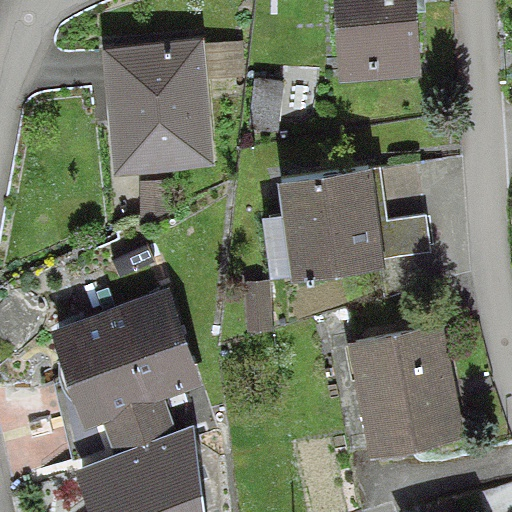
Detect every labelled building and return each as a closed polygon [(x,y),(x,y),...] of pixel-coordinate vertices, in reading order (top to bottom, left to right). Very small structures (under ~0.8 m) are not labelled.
[(333,0),(339,82),(424,77),(418,0),(333,0)] [(104,49),(115,176),(215,166),(208,78),(205,41),(205,39),(104,49)] [(242,41),(205,41),(208,78),(245,76),(242,41)] [(373,170),(379,222),(388,221),(381,169),(373,170)] [(373,170),(279,183),(283,216),(291,277),(292,282),(386,270),(384,258),(379,222),(373,170)] [(173,179),(139,180),(141,224),(175,223),(173,179)] [(388,221),(379,222),(384,258),(432,251),(427,215),(388,221)] [(270,279),(291,277),(283,216),(263,218),(270,279)] [(270,280),(245,282),(249,333),(273,332),(270,280)] [(167,287),(50,332),(87,429),(106,422),(118,453),(178,430),(166,398),(204,384),(167,287)] [(444,326),(348,345),(370,459),(467,440),(444,326)] [(204,511),(194,425),(178,430),(118,453),(76,469),(89,511),(204,511)]
